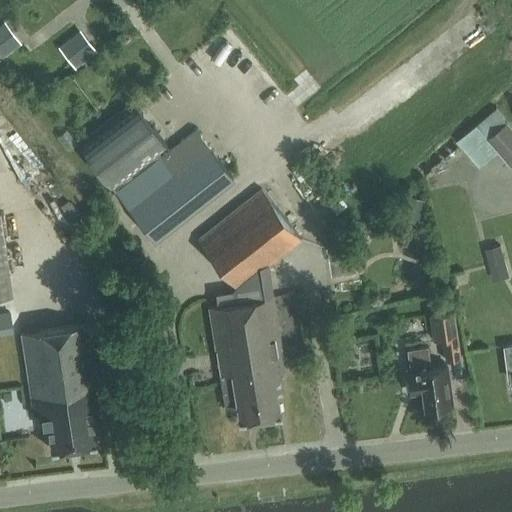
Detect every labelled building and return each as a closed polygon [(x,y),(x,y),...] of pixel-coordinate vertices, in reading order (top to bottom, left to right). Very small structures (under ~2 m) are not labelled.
[(3,25),(0,26),(0,57),(17,44),(3,25)] [(78,34),(59,49),(74,68),(93,53),(78,34)] [(167,146),(133,101),(79,143),(113,187),(167,146)] [(511,125),(497,108),(477,125),(511,165),(511,125)] [(165,157),(186,183),(140,221),(155,239),(235,174),(198,129),(165,157)] [(238,289),(301,240),(262,189),(198,240),(238,289)] [(0,294),(12,293),(0,214),(0,294)] [(506,266),(501,245),(485,249),(490,270),(506,266)] [(279,371),(284,370),(272,297),(210,307),(220,375),(225,408),(236,406),(239,421),(280,414),(276,389),(282,388),(279,371)] [(443,338),(446,361),(459,359),(452,310),(430,313),(433,339),(443,338)] [(90,406),(102,404),(90,324),(21,334),(34,415),(39,414),(41,428),(48,427),(51,450),(95,443),(90,406)] [(425,407),(451,404),(446,364),(430,366),(428,346),(407,349),(410,373),(408,373),(411,395),(423,393),(425,407)]
